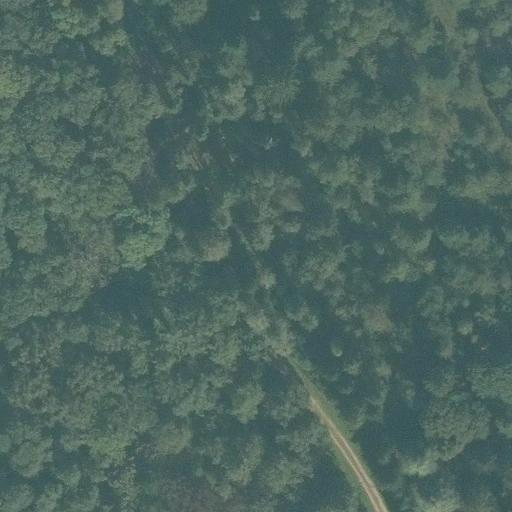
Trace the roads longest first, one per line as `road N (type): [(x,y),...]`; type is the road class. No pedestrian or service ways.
road 1 (track): [(373,511),(334,431),(305,394),(0,80)]
road 2 (track): [(511,169),(150,236),(0,294)]
